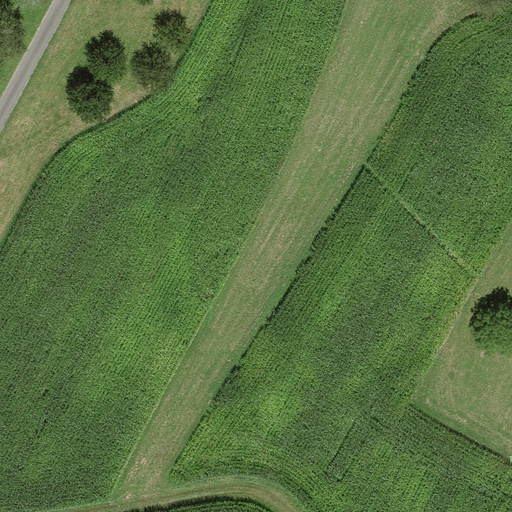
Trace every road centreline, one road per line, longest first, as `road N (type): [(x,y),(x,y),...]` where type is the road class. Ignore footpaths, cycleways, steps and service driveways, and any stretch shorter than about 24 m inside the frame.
road 1 (track): [(275,511),(237,497),(72,511)]
road 2 (track): [(0,111),(60,0)]
